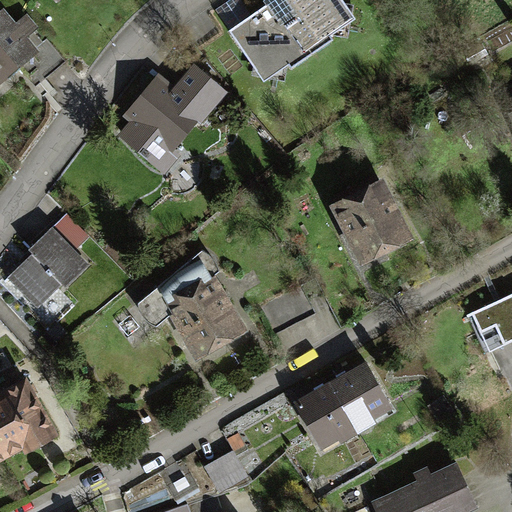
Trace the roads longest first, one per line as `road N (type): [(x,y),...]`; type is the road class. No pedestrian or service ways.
road 1 (residential): [(19,511),(511,241)]
road 2 (residential): [(0,217),(93,85),(183,0)]
